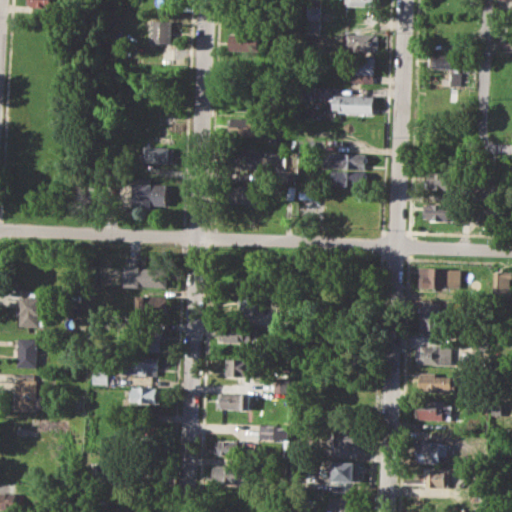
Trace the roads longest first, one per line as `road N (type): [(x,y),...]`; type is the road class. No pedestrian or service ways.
road 1 (residential): [(0,228),(511,250)]
road 2 (residential): [(204,0),(185,511)]
road 3 (residential): [(405,0),(387,511)]
road 4 (residential): [(496,147),(484,134),(487,0)]
